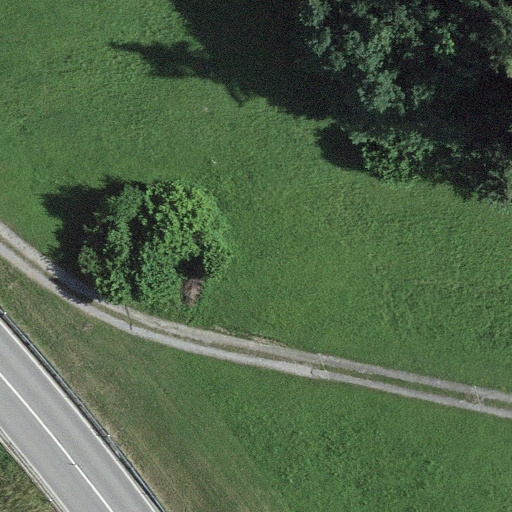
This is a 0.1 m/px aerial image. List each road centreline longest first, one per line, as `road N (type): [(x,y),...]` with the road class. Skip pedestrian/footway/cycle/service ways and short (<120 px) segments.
road 1 (track): [(511,416),(105,323),(0,247)]
road 2 (trunk): [(0,377),(114,511)]
